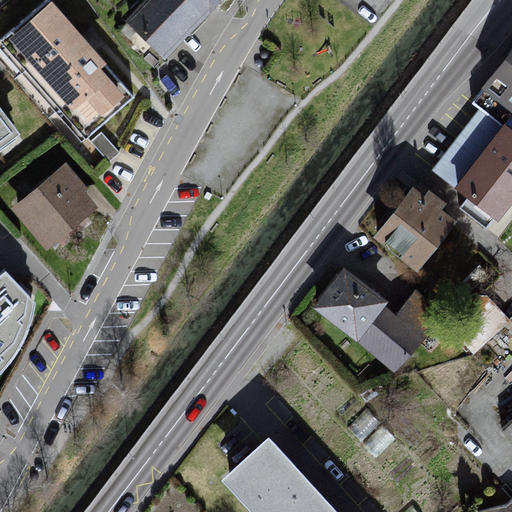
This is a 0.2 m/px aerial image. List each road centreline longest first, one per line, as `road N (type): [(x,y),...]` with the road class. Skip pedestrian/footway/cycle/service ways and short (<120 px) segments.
road 1 (secondary): [(110,511),(487,13)]
road 2 (residential): [(0,487),(252,18)]
